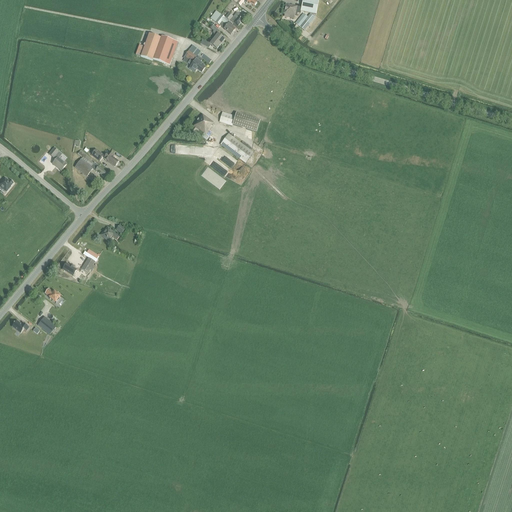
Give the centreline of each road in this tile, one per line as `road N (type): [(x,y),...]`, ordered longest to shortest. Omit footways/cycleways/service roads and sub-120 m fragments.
road 1 (tertiary): [(511,120),(315,60),(257,17)]
road 2 (tertiary): [(84,213),(257,17)]
road 3 (tertiary): [(0,316),(84,213)]
